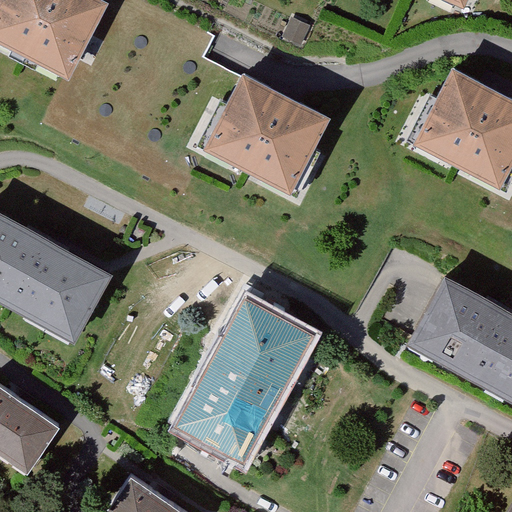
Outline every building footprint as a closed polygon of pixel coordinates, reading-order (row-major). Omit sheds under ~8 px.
[(108,3),(102,0),(1,0),(0,3),(0,44),(67,80),(108,3)] [(467,0),(443,0),(463,10),(467,0)] [(282,38),(301,46),(309,27),(291,19),(282,38)] [(511,171),(511,91),(455,64),(416,145),(504,188),(511,171)] [(332,113),(239,69),(203,144),(296,188),(332,113)] [(115,272),(0,207),(0,297),(77,340),(115,272)] [(511,306),(442,269),(402,342),(472,380),(511,401),(511,306)] [(317,337),(246,296),(179,424),(246,461),(317,337)] [(0,383),(0,453),(30,474),(63,426),(0,383)] [(185,511),(131,475),(108,511),(185,511)]
